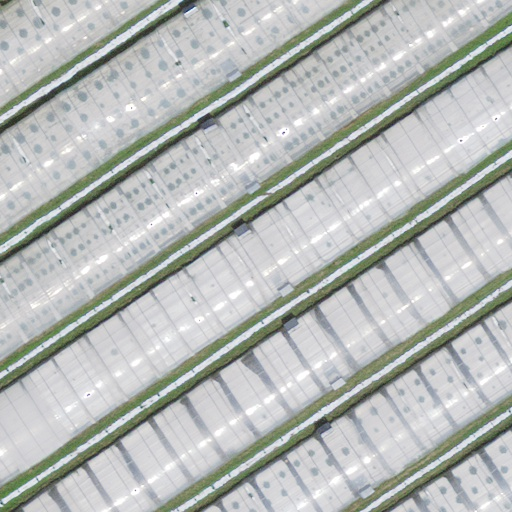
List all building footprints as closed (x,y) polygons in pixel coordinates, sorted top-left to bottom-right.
[(511,0),(398,0),(0,266),(0,367),(511,24),(511,0)] [(215,0),(0,144),(0,245),(366,0),(215,0)] [(20,0),(0,14),(0,115),(171,0),(20,0)] [(511,55),(0,398),(0,499),(511,156),(511,55)] [(511,184),(22,511),(173,511),(511,285),(511,184)] [(511,312),(214,511),(365,511),(511,414),(511,312)] [(511,511),(511,430),(389,511),(511,511)]
